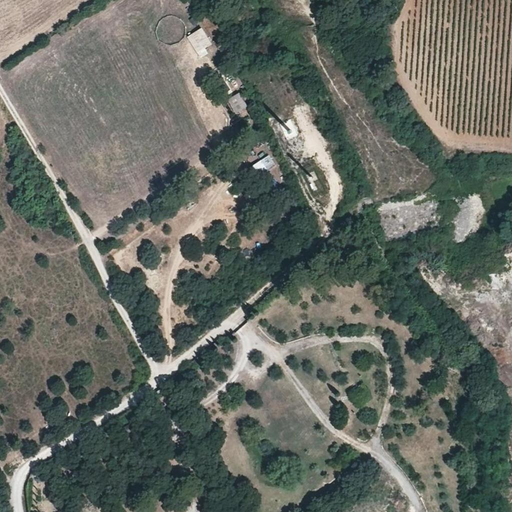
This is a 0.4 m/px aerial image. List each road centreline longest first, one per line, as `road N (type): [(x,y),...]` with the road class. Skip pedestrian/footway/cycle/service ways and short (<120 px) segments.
road 1 (track): [(0,83),(158,377),(25,469),(16,485),(21,511)]
road 2 (track): [(158,377),(327,238),(327,221),(302,182)]
